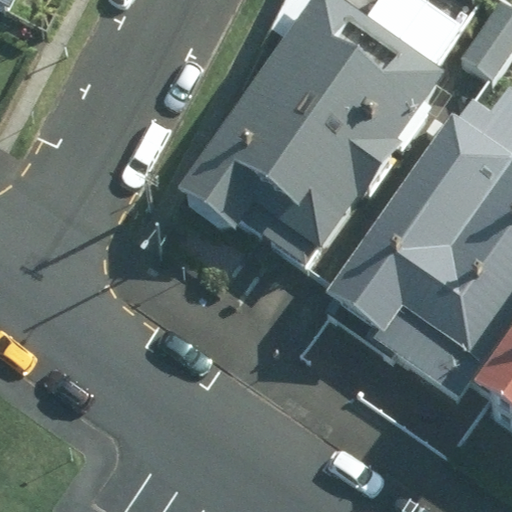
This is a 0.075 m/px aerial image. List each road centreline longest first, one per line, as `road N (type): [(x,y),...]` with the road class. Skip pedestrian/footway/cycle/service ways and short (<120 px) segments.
road 1 (residential): [(21,304),(320,511)]
road 2 (residential): [(180,0),(21,304)]
